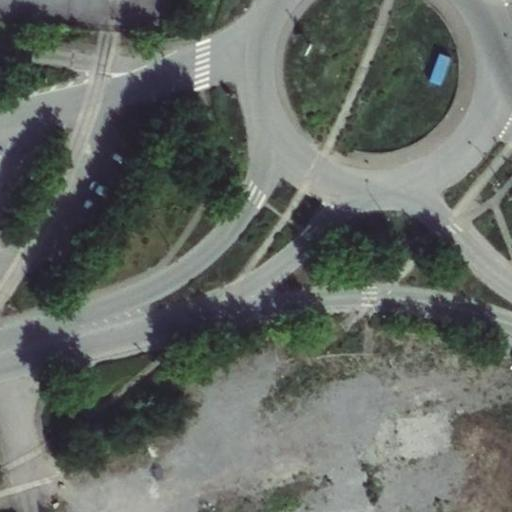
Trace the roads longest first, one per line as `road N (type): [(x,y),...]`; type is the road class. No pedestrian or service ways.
road 1 (unclassified): [(281,0),(261,64),(284,132),(333,171),(364,180),(409,177)]
road 2 (unclassified): [(409,177),(511,278)]
